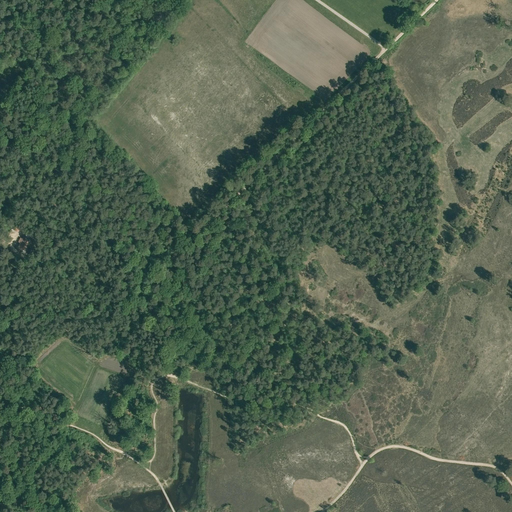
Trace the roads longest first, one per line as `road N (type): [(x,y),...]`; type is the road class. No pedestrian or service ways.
road 1 (track): [(127,296),(436,0)]
road 2 (track): [(511,484),(492,465),(439,460),(397,445),(362,465)]
road 3 (track): [(0,319),(127,296)]
